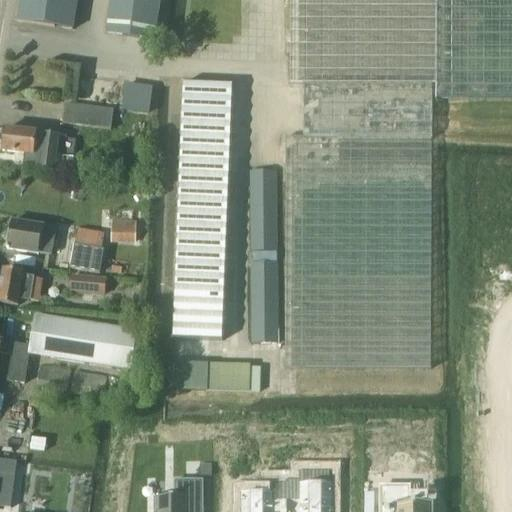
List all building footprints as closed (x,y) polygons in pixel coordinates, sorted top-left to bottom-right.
[(72,30),(77,0),(21,0),(18,21),(72,30)] [(154,40),(159,0),(110,0),(106,34),(154,40)] [(290,0),(290,85),(304,85),(434,84),(438,84),(436,0),(290,0)] [(434,84),(304,85),(304,138),(432,138),(432,99),(511,99),(511,0),(436,0),(438,84),(434,84)] [(182,84),(172,339),(223,341),(233,87),(186,84),(182,84)] [(65,105),(63,125),(111,131),(113,111),(65,105)] [(62,172),(67,137),(6,129),(3,152),(26,155),(24,167),(62,172)] [(432,138),(304,138),(286,138),(286,369),(431,369),(432,138)] [(278,250),(277,171),(250,171),(250,250),(278,250)] [(52,256),(56,230),(44,228),(44,227),(13,222),(8,250),(39,255),(40,254),(52,256)] [(135,243),(136,224),(112,223),(111,242),(135,243)] [(69,269),(100,275),(104,250),(74,245),(69,269)] [(279,343),(278,264),(251,264),(252,343),(279,343)] [(30,300),(34,279),(23,277),(24,273),(4,269),(0,293),(0,302),(18,306),(19,299),(30,300)] [(102,296),(104,279),(72,276),(70,293),(102,296)] [(133,309),(132,321),(146,321),(147,310),(133,309)] [(0,342),(0,354),(12,357),(7,383),(24,386),(30,355),(85,364),(130,372),(137,335),(92,327),(37,318),(36,324),(34,324),(31,348),(2,343),(0,342)] [(67,392),(71,372),(32,365),(29,385),(67,392)] [(247,393),(248,370),(177,368),(176,390),(247,393)] [(104,396),(106,378),(74,373),(71,391),(104,396)] [(0,507),(12,509),(18,463),(0,460),(0,507)] [(202,511),(202,482),(175,482),(175,498),(173,498),(165,498),(160,498),(155,498),(155,499),(155,511),(202,511)] [(299,499),(286,499),(286,511),(332,511),(333,484),(333,483),(298,483),(298,485),(299,485),(299,499)] [(274,492),(240,492),(240,494),(240,511),(286,511),(286,499),(274,499),(274,493),(274,492)] [(431,511),(431,493),(397,493),(396,511),(431,511)]
